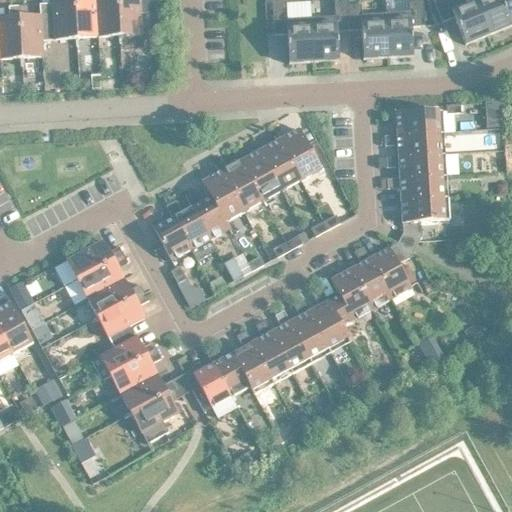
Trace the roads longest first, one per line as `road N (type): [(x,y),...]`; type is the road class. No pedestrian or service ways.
road 1 (residential): [(16,256),(113,204),(125,208),(192,330),(287,284),(300,257),(369,215),(363,86)]
road 2 (residential): [(0,111),(202,97)]
road 3 (residential): [(202,97),(363,86)]
road 4 (residential): [(363,86),(467,78),(511,65)]
